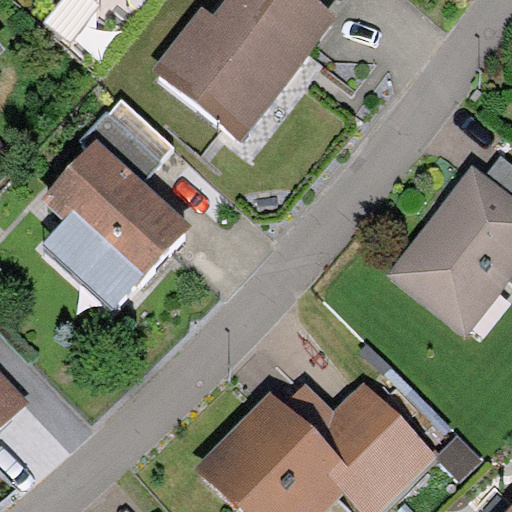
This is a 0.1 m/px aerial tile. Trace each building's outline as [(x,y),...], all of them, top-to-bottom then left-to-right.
[(201,39),(161,89),(242,151),(330,38),(281,0),(251,0),(214,49),(201,39)] [(100,183),(130,212),(170,172),(121,124),(81,165),(100,183)] [(480,208),(511,231),(511,192),(499,182),(480,208)] [(100,183),(52,232),(136,313),(184,265),(130,212),(100,183)] [(467,198),(394,297),(466,350),(511,288),(511,231),(480,208),(467,198)] [(307,451),(267,410),(204,473),(243,511),(349,511),(354,508),(357,511),(372,511),(424,460),(361,397),(307,451)] [(0,403),(0,431),(14,419),(0,403)]
